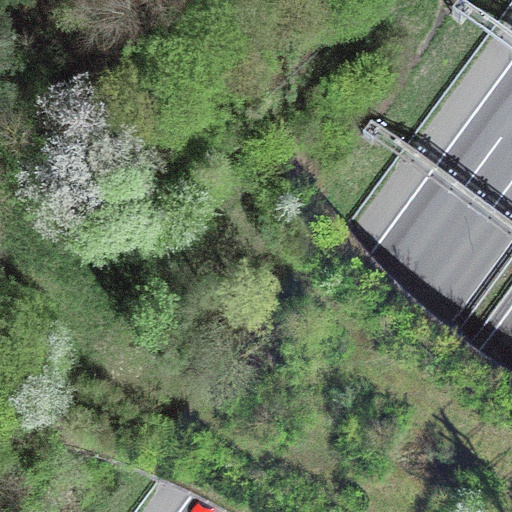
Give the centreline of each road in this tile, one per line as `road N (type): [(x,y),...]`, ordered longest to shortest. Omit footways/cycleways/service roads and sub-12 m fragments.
road 1 (motorway): [(511,151),(245,511)]
road 2 (motorway): [(425,511),(511,392)]
